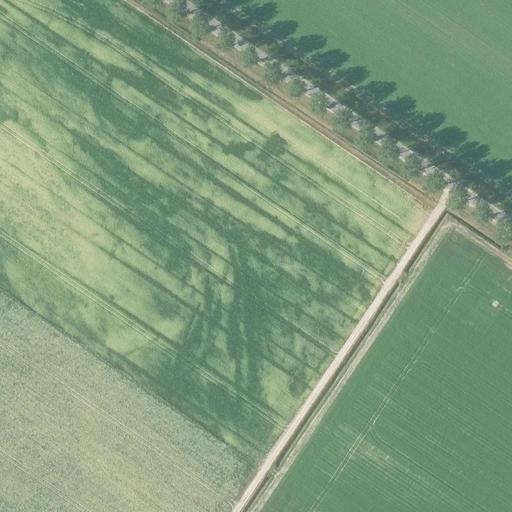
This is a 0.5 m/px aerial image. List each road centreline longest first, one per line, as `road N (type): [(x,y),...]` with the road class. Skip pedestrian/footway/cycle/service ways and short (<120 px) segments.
road 1 (secondary): [(511,226),(174,0)]
road 2 (unknown): [(452,186),(237,511)]
